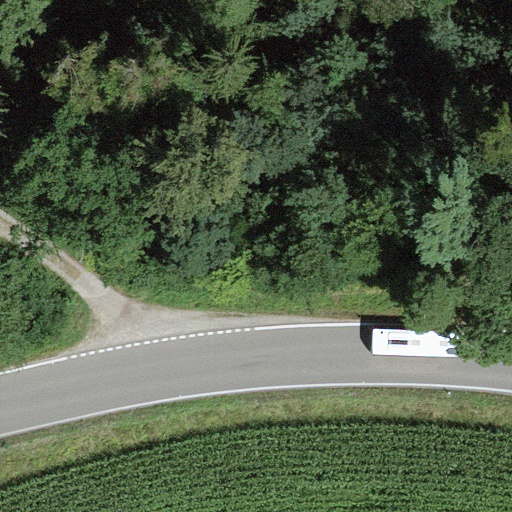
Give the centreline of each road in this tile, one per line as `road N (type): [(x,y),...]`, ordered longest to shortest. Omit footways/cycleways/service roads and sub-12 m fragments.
road 1 (tertiary): [(0,403),(193,348),(326,340),(511,360)]
road 2 (track): [(0,227),(193,348)]
